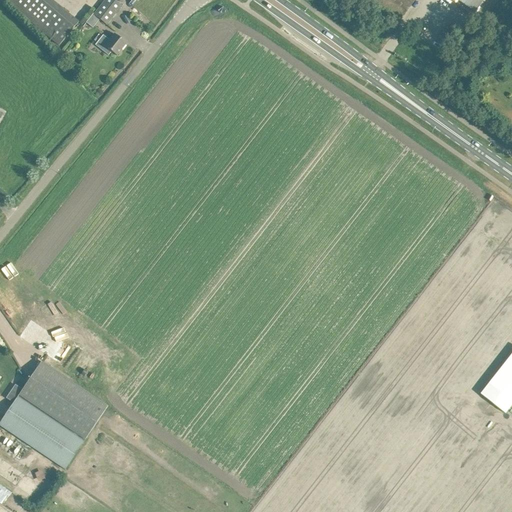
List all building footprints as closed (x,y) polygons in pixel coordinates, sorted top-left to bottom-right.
[(74,28),(40,0),(3,0),(59,46),(74,28)] [(122,6),(114,0),(105,0),(94,15),(107,25),(122,6)] [(367,0),(399,22),(405,14),(414,0),(367,0)] [(457,0),(475,12),(483,0),(457,0)] [(112,52),(117,56),(126,43),(115,34),(110,40),(103,35),(95,45),(108,56),(112,52)] [(505,413),(511,404),(511,353),(481,394),(505,413)] [(108,407),(41,363),(18,397),(72,433),(86,442),(108,407)] [(72,433),(18,397),(0,423),(0,427),(52,463),(72,433)]
